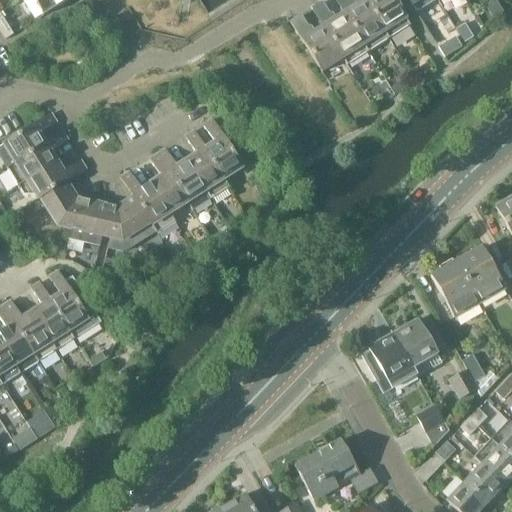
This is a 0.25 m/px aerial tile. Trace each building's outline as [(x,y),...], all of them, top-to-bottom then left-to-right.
[(69,0),(30,0),(42,18),(69,0)] [(410,28),(392,0),(366,0),(365,1),(389,40),(410,28)] [(406,0),(416,15),(437,1),(436,0),(406,0)] [(389,40),(365,1),(343,15),(368,54),(389,40)] [(0,32),(6,41),(14,36),(6,22),(0,14),(0,32)] [(368,54),(343,15),(322,28),(343,60),(347,67),(368,54)] [(343,60),(322,28),(301,41),(321,74),(343,60)] [(454,40),(437,50),(444,60),(460,50),(454,40)] [(3,146),(14,164),(15,164),(45,145),(44,145),(45,145),(39,135),(56,124),(50,115),(40,121),(40,122),(3,146)] [(223,181),(224,180),(242,169),(218,132),(219,131),(212,121),(203,127),(214,145),(205,150),(204,151),(223,181)] [(196,156),(186,162),(205,192),(211,201),(229,189),(224,180),(223,181),(204,151),(205,150),(193,132),(185,138),(196,156)] [(15,164),(14,164),(6,169),(18,188),(56,163),(50,153),(68,142),(62,134),(45,145),(44,145),(45,145),(15,164)] [(157,155),(187,204),(205,192),(186,162),(177,168),(165,150),(157,155)] [(170,215),(187,204),(157,155),(149,160),(160,178),(150,185),(169,215),(170,215)] [(63,173),(56,163),(18,188),(23,196),(35,196),(37,200),(39,199),(64,182),(65,183),(74,178),(86,171),(80,162),(63,173)] [(176,223),(170,215),(169,215),(150,185),(140,191),(129,173),(119,179),(127,191),(128,190),(133,198),(150,225),(157,235),(176,223)] [(58,229),(69,231),(76,200),(65,183),(64,182),(39,199),(58,229)] [(133,198),(116,209),(109,240),(122,243),(150,225),(133,198)] [(511,199),(496,209),(496,208),(495,209),(511,238),(511,199)] [(69,231),(67,241),(89,246),(90,245),(92,236),(101,238),(109,240),(116,209),(108,207),(76,200),(69,231)] [(90,245),(99,247),(101,238),(92,236),(90,245)] [(480,249),(456,263),(479,304),(504,290),(480,249)] [(102,260),(98,277),(104,278),(116,280),(118,263),(102,260)] [(479,304),(456,263),(430,277),(454,319),(479,304)] [(59,296),(50,302),(49,302),(73,341),(92,329),(64,284),(64,283),(57,272),(48,278),(59,296)] [(55,352),(73,341),(49,302),(50,302),(39,284),(30,290),(41,307),(31,313),(55,352)] [(10,302),(2,307),(37,363),(55,352),(31,313),(21,319),(10,302)] [(37,363),(2,307),(0,308),(0,320),(6,330),(0,333),(0,344),(19,374),(37,363)] [(412,369),(413,369),(437,355),(417,321),(392,334),(412,369)] [(413,369),(412,369),(392,334),(368,348),(370,352),(361,356),(383,395),(417,376),(413,369)] [(19,374),(0,344),(0,384),(1,386),(19,374)] [(484,377),(472,356),(461,362),(474,383),(484,377)] [(448,382),(458,400),(476,390),(466,372),(448,382)] [(511,374),(503,384),(511,392),(511,391),(511,374)] [(511,392),(503,384),(494,393),(503,402),(511,392)] [(433,406),(415,417),(426,434),(443,424),(433,406)] [(478,410),(468,420),(477,428),(486,419),(478,410)] [(468,437),(477,428),(468,420),(460,429),(468,437)] [(511,426),(508,423),(490,441),(511,462),(511,426)] [(481,466),(505,490),(511,482),(511,462),(490,441),(474,459),(481,466)] [(339,442),(294,467),(314,502),(359,476),(339,442)] [(455,451),(447,443),(437,453),(446,462),(455,451)] [(426,483),(446,462),(437,453),(417,474),(426,483)] [(481,466),(463,484),(485,506),(493,498),(495,500),(505,490),(481,466)] [(456,511),(479,511),(485,506),(463,484),(446,503),(451,506),(456,511)] [(253,511),(244,496),(220,509),(221,511),(253,511)]
